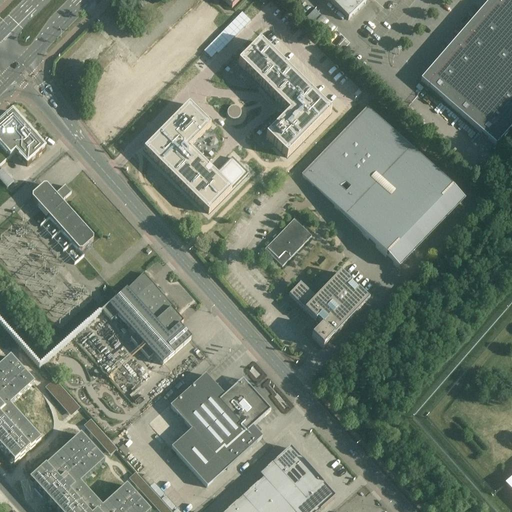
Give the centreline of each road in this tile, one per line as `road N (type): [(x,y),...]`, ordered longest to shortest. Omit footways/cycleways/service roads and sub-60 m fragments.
road 1 (tertiary): [(408,511),(64,123)]
road 2 (unknown): [(239,338),(145,428),(145,441),(189,497),(204,495),(302,409)]
